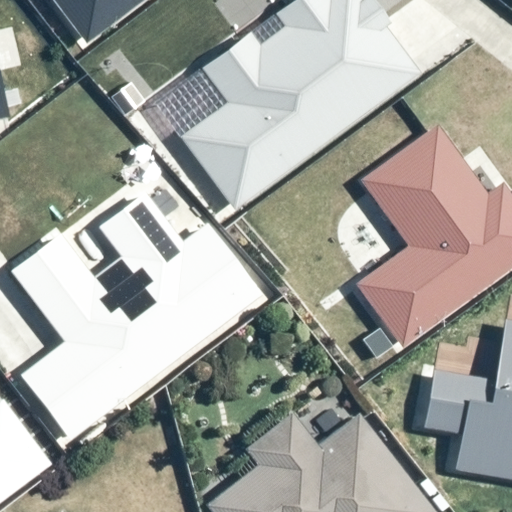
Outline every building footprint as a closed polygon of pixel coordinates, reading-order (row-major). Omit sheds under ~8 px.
[(49,0),(84,46),(145,0),(49,0)] [(235,211),(420,75),(385,28),(389,25),(370,0),(364,0),(298,0),(275,17),(283,28),(259,45),(250,34),(201,70),(226,105),(181,138),(235,211)] [(402,244),(350,282),(397,346),(511,262),(511,204),(496,183),(481,194),(431,126),(355,181),(402,244)] [(69,441),(260,297),(206,225),(181,243),(143,193),(95,229),(118,259),(91,279),(58,235),(9,272),(63,344),(20,377),(69,441)] [(490,381),(429,370),(418,429),(453,435),(447,469),(511,480),(511,320),(501,318),(490,381)] [(0,506),(56,465),(6,398),(0,402),(0,506)] [(402,511),(339,429),(305,457),(279,422),(232,460),(245,474),(193,511),(402,511)]
